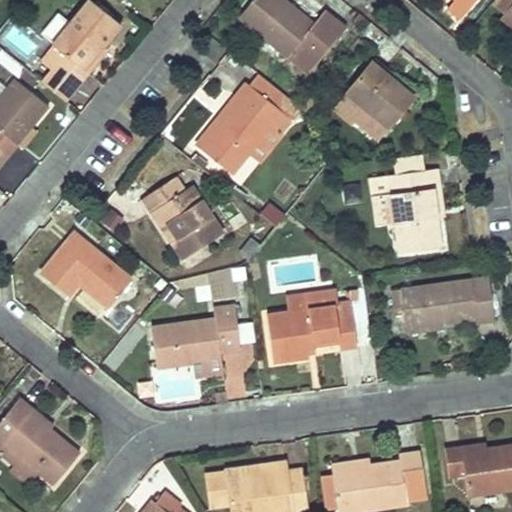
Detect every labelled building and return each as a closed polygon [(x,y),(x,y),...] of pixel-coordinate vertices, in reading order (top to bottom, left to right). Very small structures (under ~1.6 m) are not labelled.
[(73,88),(87,70),(81,65),(99,43),(102,46),(119,24),(89,0),(86,0),(51,44),(62,53),(50,69),(73,88)] [(250,0),(238,15),(287,55),(292,49),(313,66),(345,26),(325,9),(314,22),(286,0),(250,0)] [(451,0),(446,7),(460,16),(472,0),(451,0)] [(502,12),(510,0),(491,0),(490,2),(502,12)] [(511,0),(510,0),(502,12),(499,16),(511,26),(511,0)] [(81,65),(87,70),(105,49),(102,46),(99,43),(81,65)] [(313,66),(292,49),(287,55),(308,72),(313,66)] [(413,94),(370,59),(333,106),(352,122),(355,118),(378,137),(388,124),(413,94)] [(277,133),(299,107),(257,71),(246,83),(245,82),(233,95),(237,98),(198,147),(230,172),(244,154),(247,151),(257,159),(278,134),(277,133)] [(0,164),(6,156),(16,144),(15,143),(46,104),(13,78),(0,93),(0,164)] [(301,108),(310,115),(321,100),(313,93),(301,108)] [(436,166),(389,174),(370,176),(373,196),(392,193),(396,222),(400,251),(441,245),(437,213),(433,186),(439,185),(436,166)] [(151,209),(181,257),(220,233),(189,185),(182,189),(174,176),(147,193),(155,206),(151,209)] [(433,186),(437,213),(443,213),(439,185),(433,186)] [(373,196),(377,224),(396,222),(392,193),(373,196)] [(258,216),(274,228),(283,216),(267,204),(258,216)] [(97,224),(113,234),(124,218),(108,207),(97,224)] [(38,271),(66,293),(80,276),(84,279),(81,283),(107,304),(129,277),(73,230),(38,271)] [(245,261),(257,245),(247,237),(234,252),(245,261)] [(403,311),(406,326),(444,321),(474,316),(475,321),(494,318),(488,274),(400,287),(403,311)] [(394,312),(403,311),(400,287),(391,289),(394,312)] [(290,310),(335,304),(333,289),(288,295),(290,310)] [(355,343),(350,312),(349,304),(349,302),(335,304),(290,310),(265,313),(272,360),(307,355),(306,345),(337,341),(338,346),(355,343)] [(156,365),(191,361),(222,357),(221,351),(240,348),(233,303),(213,306),(214,317),(150,325),(156,365)] [(349,304),(350,312),(355,343),(361,343),(355,303),(349,304)] [(444,321),(406,326),(406,331),(445,326),(444,321)] [(240,345),(253,343),(250,323),(238,325),(240,345)] [(224,375),(222,357),(191,361),(194,379),(224,375)] [(33,408),(19,397),(0,419),(0,453),(13,465),(9,469),(27,484),(37,471),(52,483),(78,451),(50,428),(30,411),(33,408)] [(30,411),(50,428),(53,424),(33,408),(30,411)] [(461,446),(462,451),(484,448),(483,443),(461,446)] [(511,444),(484,448),(462,451),(461,446),(444,448),(448,475),(464,474),(466,493),(511,486),(511,444)] [(370,464),(331,469),(337,509),(406,500),(406,492),(404,480),(425,478),(420,450),(398,453),(399,459),(370,464)] [(330,463),(331,469),(370,464),(369,457),(330,463)] [(258,463),(226,469),(233,511),(290,511),(308,509),(302,469),(287,471),(285,459),(269,462),(271,474),(260,475),(258,463)] [(404,480),(406,492),(426,489),(425,478),(404,480)] [(158,504),(167,511),(185,511),(164,495),(158,504)] [(140,511),(167,511),(158,504),(151,499),(141,511),(140,511)]
